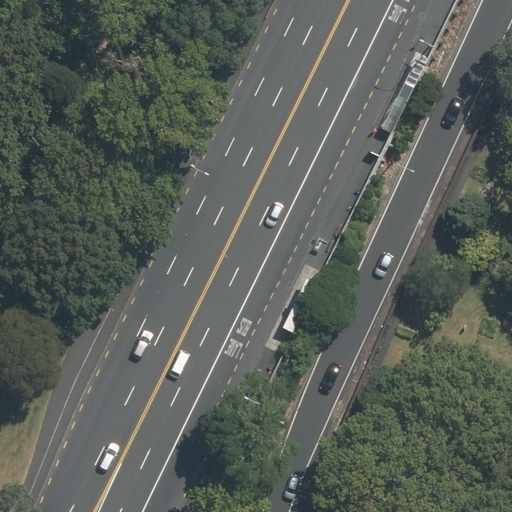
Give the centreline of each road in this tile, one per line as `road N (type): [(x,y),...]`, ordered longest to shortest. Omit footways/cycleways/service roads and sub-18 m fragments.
road 1 (secondary): [(98,511),(346,0)]
road 2 (motorway): [(502,0),(281,511)]
